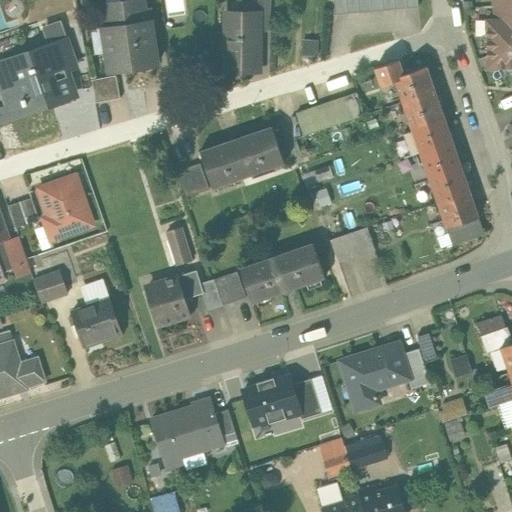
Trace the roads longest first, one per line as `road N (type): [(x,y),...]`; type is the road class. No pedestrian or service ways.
road 1 (residential): [(511,264),(10,424)]
road 2 (residential): [(0,169),(454,31)]
road 3 (residential): [(454,31),(511,208)]
